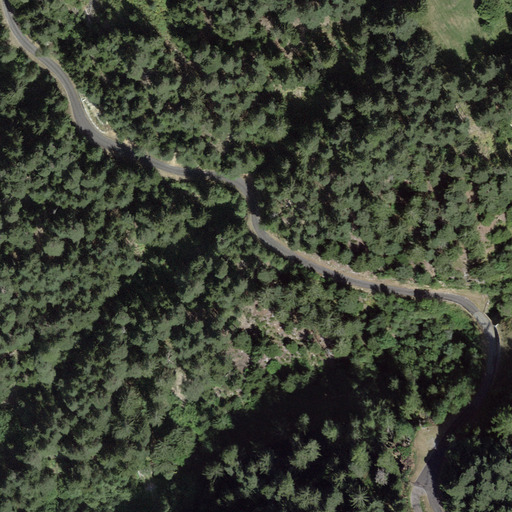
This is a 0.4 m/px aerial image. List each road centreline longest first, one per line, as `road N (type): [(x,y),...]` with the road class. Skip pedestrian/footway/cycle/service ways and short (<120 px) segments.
road 1 (unclassified): [(432,464),(486,383),(491,340),(478,311),(463,300),(360,283),(304,261),(259,231),(240,184),(171,170),(105,143),(86,125),(60,74),(18,37),(4,0)]
road 2 (track): [(147,511),(154,490),(143,466),(41,451),(29,445),(18,411),(0,405)]
